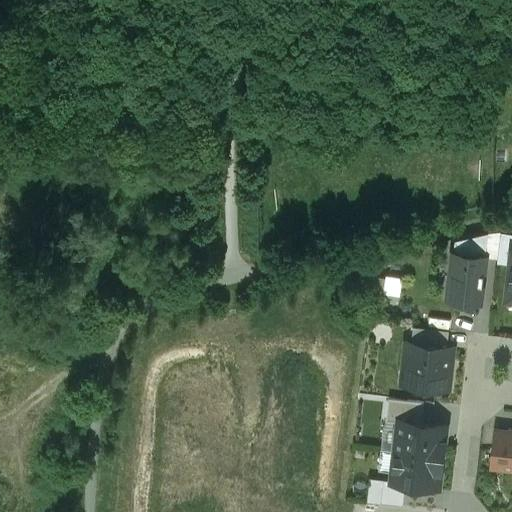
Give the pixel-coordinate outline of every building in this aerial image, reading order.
[(487,256),(488,232),(455,240),(453,253),(487,256)] [(487,256),(453,253),(448,298),(481,302),(487,256)] [(386,279),(362,276),(360,287),(384,291),(386,279)] [(413,326),(412,342),(447,347),(450,331),(413,326)] [(412,342),(410,342),(405,384),(449,390),(452,366),(448,366),(450,347),(447,347),(412,342)] [(386,421),(399,422),(399,419),(422,422),(424,402),(389,398),(386,421)] [(422,422),(399,419),(399,422),(396,451),(444,457),(445,442),(444,442),(446,425),(422,422)] [(511,429),(496,428),(491,471),(511,472),(511,429)] [(444,457),(396,451),(392,480),(392,483),(405,485),(439,488),(441,471),(442,471),(444,457)] [(403,505),(405,485),(392,483),(392,480),(370,478),(367,502),(403,505)]
